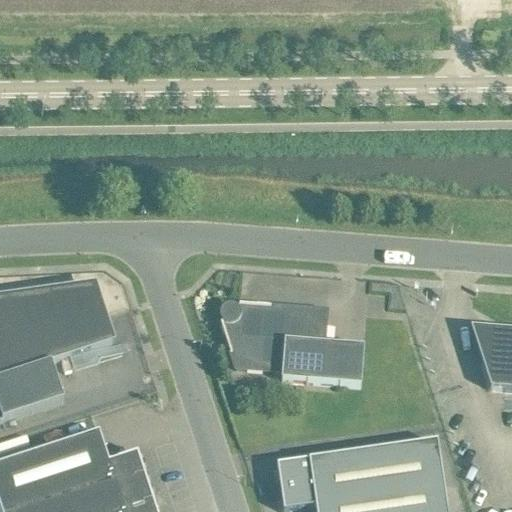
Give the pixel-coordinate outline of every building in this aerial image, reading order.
[(0,425),(61,405),(49,367),(110,347),(97,306),(78,294),(0,304),(0,425)] [(269,319),(269,310),(238,307),(238,309),(237,310),(234,308),(230,307),(226,308),(223,309),(220,312),(219,315),(219,319),(220,323),(222,325),(220,326),(235,372),(281,376),(280,384),(360,390),(363,351),(323,347),(325,323),(269,319)] [(511,336),(489,334),(478,352),(482,364),(480,364),(489,392),(511,394),(511,336)] [(108,466),(98,436),(0,467),(0,511),(154,511),(136,457),(108,466)] [(445,511),(436,446),(276,469),(282,511),(307,511),(314,511),(445,511)]
